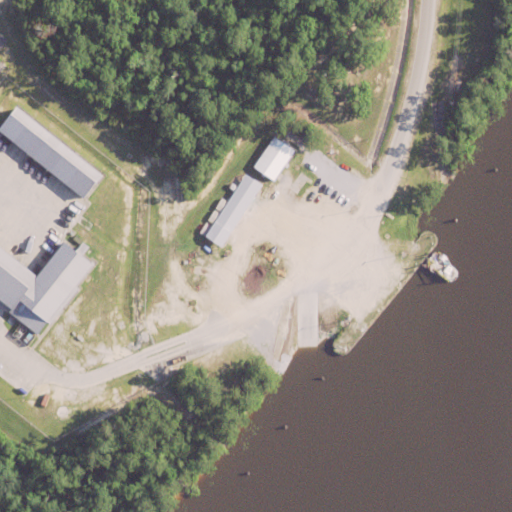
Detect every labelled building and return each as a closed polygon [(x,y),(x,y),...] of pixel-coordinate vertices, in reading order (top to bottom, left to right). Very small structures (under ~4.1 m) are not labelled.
[(0,121),(12,107),(96,175),(78,198),(0,135),(0,121)] [(308,166),(323,144),(330,149),(315,171),(308,166)] [(270,163),(285,145),(291,151),(276,169),(270,163)] [(320,173),(329,159),(336,164),(327,177),(320,173)] [(257,170),(263,164),(272,172),(266,178),(257,170)] [(205,236),(235,192),(229,188),(232,183),(238,187),(246,174),(263,186),(222,247),(205,236)] [(0,251),(32,277),(59,243),(88,266),(72,286),(74,288),(45,325),(42,323),(33,335),(0,308),(0,251)]
